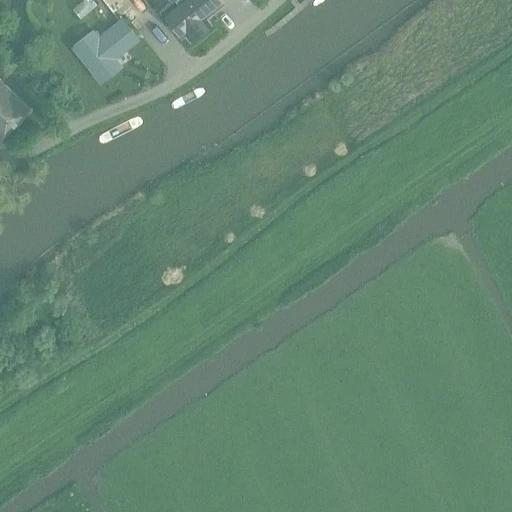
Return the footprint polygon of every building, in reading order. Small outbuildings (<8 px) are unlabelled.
[(92,0),(83,0),(73,9),(80,18),(97,5),(92,0)] [(117,0),(103,0),(113,12),(121,5),(117,0)] [(220,0),(173,0),(161,9),(182,35),(185,33),(189,39),(210,22),(206,17),(223,3),(220,0)] [(93,31),(73,46),(101,82),(121,66),(114,58),(138,39),(123,19),(98,38),(93,31)] [(0,76),(5,81),(19,67),(0,46),(0,76)] [(0,138),(0,139),(28,112),(0,82),(0,138)]
